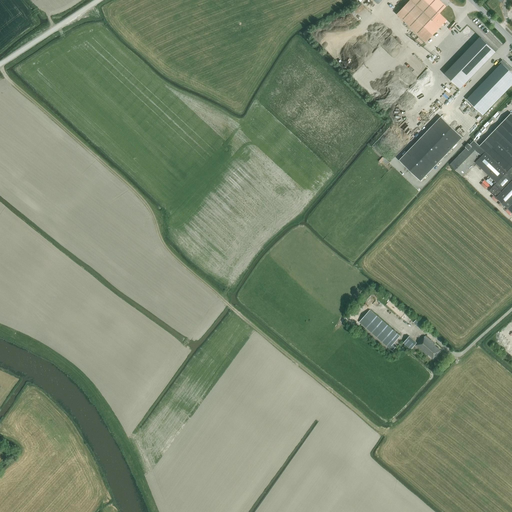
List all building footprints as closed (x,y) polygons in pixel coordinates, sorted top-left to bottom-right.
[(440,0),(410,0),(397,14),(426,42),(440,27),(447,20),(440,13),(447,6),(440,0)] [(399,49),(405,44),(401,39),(399,41),(393,35),(389,39),(399,49)] [(481,38),(446,74),(460,88),(495,52),(481,38)] [(389,53),(385,59),(388,62),(393,56),(389,53)] [(419,79),(429,67),(415,54),(413,57),(411,57),(411,67),(414,63),(416,61),(418,63),(418,65),(416,65),(414,68),(411,68),(411,78),(412,79),(419,79)] [(467,100),(483,115),(511,84),(511,74),(509,71),(511,69),(503,62),(502,60),(498,64),(500,65),(467,100)] [(511,114),(511,113),(479,146),(474,140),(450,165),(462,177),(469,170),(467,169),(481,155),(482,156),(475,163),(496,183),(488,191),(511,212),(511,114)] [(459,141),(463,137),(441,116),(399,159),(420,181),(459,141)] [(394,343),(400,336),(370,310),(359,322),(392,351),(397,346),(394,343)] [(420,329),(424,325),(417,319),(413,323),(420,329)] [(411,350),(417,343),(409,336),(403,343),(411,350)] [(440,350),(434,345),(434,344),(425,336),(422,339),(422,338),(416,346),(427,355),(428,354),(433,359),(440,350)]
